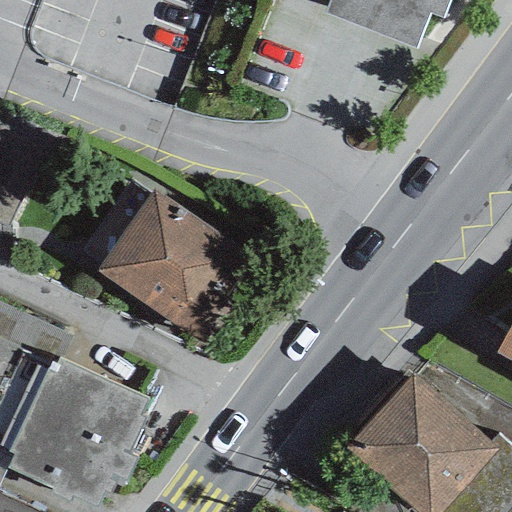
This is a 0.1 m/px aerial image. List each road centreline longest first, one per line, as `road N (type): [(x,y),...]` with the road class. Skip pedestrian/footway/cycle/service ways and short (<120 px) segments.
road 1 (residential): [(0,86),(393,238)]
road 2 (residential): [(0,283),(266,405)]
road 3 (secondary): [(266,405),(393,238)]
road 4 (secondary): [(393,238),(511,91)]
road 5 (secondary): [(190,511),(266,405)]
